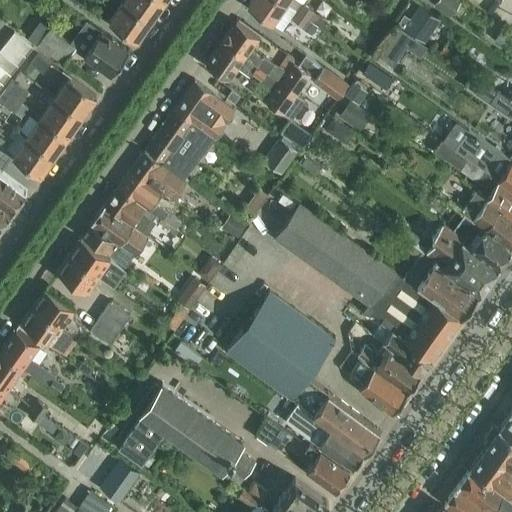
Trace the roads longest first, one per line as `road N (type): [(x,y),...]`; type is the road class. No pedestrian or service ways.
road 1 (residential): [(0,324),(231,0)]
road 2 (residential): [(183,0),(0,257)]
road 3 (unclassified): [(511,278),(340,511)]
road 4 (unclassified): [(409,511),(511,367)]
